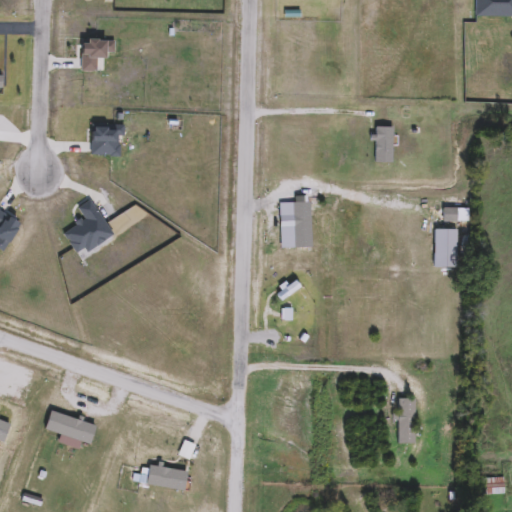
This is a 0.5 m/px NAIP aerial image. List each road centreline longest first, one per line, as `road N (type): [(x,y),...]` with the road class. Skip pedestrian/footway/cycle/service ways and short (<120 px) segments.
road 1 (residential): [(233,511),(248,0)]
road 2 (residential): [(237,424),(0,334)]
road 3 (residential): [(40,0),(37,170)]
